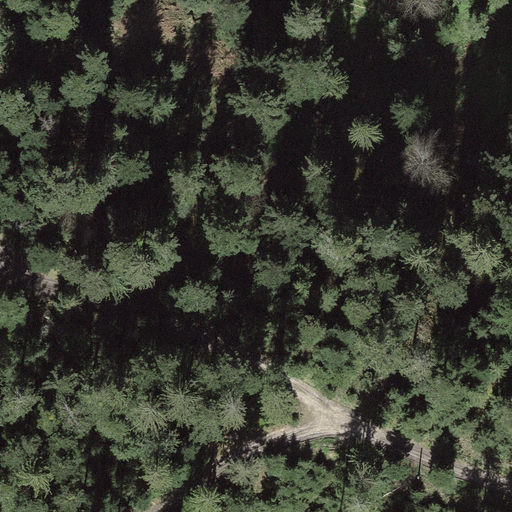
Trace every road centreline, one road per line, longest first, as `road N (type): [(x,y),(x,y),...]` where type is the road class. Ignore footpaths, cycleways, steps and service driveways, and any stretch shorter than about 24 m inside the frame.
road 1 (track): [(511,491),(391,442),(270,368),(190,331),(21,275),(0,260)]
road 2 (track): [(161,511),(251,445),(337,408)]
